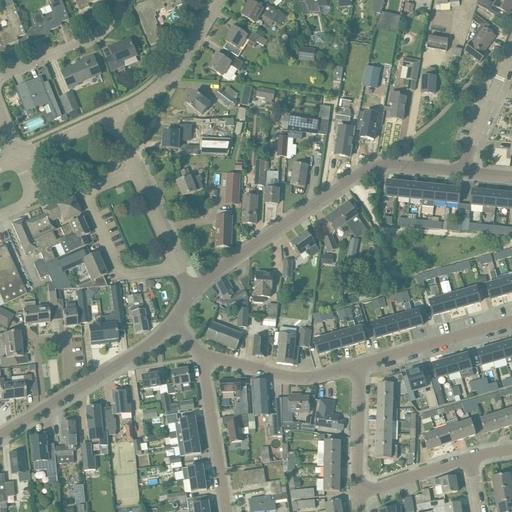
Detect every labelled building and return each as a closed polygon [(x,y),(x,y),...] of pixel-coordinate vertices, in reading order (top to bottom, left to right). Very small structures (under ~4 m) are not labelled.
[(69,20),(61,0),(51,0),(50,0),(53,8),(51,9),(52,13),(43,16),(41,12),(31,16),(40,39),(50,35),(49,31),(59,28),(57,24),(60,22),(61,23),(69,20)] [(74,0),(79,12),(89,7),(88,4),(98,0),(97,0),(74,0)] [(149,0),(150,2),(147,3),(147,2),(138,6),(139,8),(136,9),(150,46),(160,42),(156,33),(159,32),(156,25),(157,25),(155,17),(157,17),(154,11),(163,7),(166,13),(176,9),(175,8),(184,4),(182,0),(149,0)] [(306,0),(306,4),(308,4),(310,12),(310,13),(320,13),(319,8),(318,0),(306,0)] [(318,0),(319,8),(327,7),(326,0),(318,0)] [(383,0),(372,0),(373,5),(372,12),(379,14),(383,0)] [(485,0),(478,0),(478,2),(477,3),(477,6),(488,11),(492,3),(485,0)] [(511,0),(497,0),(493,7),(499,10),(508,15),(511,7),(511,0)] [(250,2),(241,16),(250,21),(255,24),(261,15),(280,27),(286,17),(264,4),(261,9),(258,7),(259,7),(257,5),(256,6),(250,2)] [(0,52),(7,50),(6,46),(15,43),(14,39),(17,37),(17,38),(26,35),(14,4),(5,8),(7,15),(6,16),(9,23),(8,24),(9,27),(0,31),(0,52)] [(327,7),(319,8),(320,13),(321,15),(330,14),(329,7),(327,7)] [(382,13),(376,29),(398,33),(401,17),(382,13)] [(490,26),(474,14),(472,21),(480,27),(475,34),(477,35),(465,51),(480,63),(487,55),(484,52),(496,37),(487,30),(490,26)] [(225,46),(223,49),(238,58),(242,52),(240,51),(239,50),(246,39),(256,45),(257,43),(264,47),(267,41),(260,37),(255,34),(247,29),(244,34),(234,28),(225,42),(227,43),(225,46)] [(325,34),(315,35),(315,43),(325,43),(325,35),(325,34)] [(448,40),(429,36),(427,49),(446,52),(448,40)] [(136,56),(130,40),(110,48),(113,57),(106,59),(111,72),(123,67),(121,63),(136,56)] [(158,45),(150,49),(153,58),(162,55),(158,45)] [(315,50),(300,48),(298,60),(314,63),(315,50)] [(228,61),(218,55),(209,69),(229,81),(234,72),(228,69),(230,66),(239,71),(244,64),(231,56),(228,61)] [(100,74),(93,57),(84,61),(85,63),(62,72),(68,87),(100,74)] [(404,59),(402,67),(408,68),(406,80),(408,80),(416,81),(420,61),(404,59)] [(343,68),(335,67),(333,82),(341,83),(343,68)] [(366,67),(363,87),(377,89),(381,69),(366,67)] [(435,69),(428,69),(427,76),(422,76),(421,94),(434,95),(435,77),(434,77),(435,69)] [(38,80),(17,88),(26,111),(35,108),(50,102),(56,116),(52,117),(53,120),(61,117),(51,93),(48,84),(44,85),(44,86),(41,87),(38,80)] [(237,94),(228,88),(224,93),(220,91),(216,97),(227,106),(228,105),(233,109),(238,103),(237,102),(238,101),(235,99),(238,96),(236,95),(237,94)] [(274,91),(258,89),(257,97),(269,99),(269,101),(271,102),(271,99),(272,100),(274,91)] [(79,110),(72,92),(59,97),(67,115),(79,110)] [(204,100),(195,93),(187,103),(186,104),(202,116),(210,106),(204,101),(204,100)] [(400,95),(391,93),(389,104),(392,104),(390,119),(402,121),(406,98),(399,97),(400,95)] [(351,102),(340,100),(338,108),(335,123),(341,124),(342,121),(349,123),(351,113),(350,113),(351,110),(349,110),(351,102)] [(319,106),(317,119),(328,120),(329,107),(319,106)] [(239,108),(236,120),(245,121),(246,110),(239,108)] [(359,112),(356,130),(362,131),(361,138),(374,140),(378,115),(365,113),(359,112)] [(291,116),(290,131),(326,136),(329,121),(291,116)] [(237,123),(234,134),(240,135),(243,124),(237,123)] [(188,127),(178,127),(178,133),(164,133),(164,148),(163,148),(163,149),(178,149),(178,140),(190,141),(190,136),(195,136),(195,128),(191,128),(191,127),(188,127)] [(338,135),(335,156),(350,158),(354,130),(339,128),(338,135)] [(281,137),(278,137),(277,157),(287,158),(288,137),(281,137)] [(185,146),(185,155),(199,155),(199,147),(185,146)] [(265,161),(255,161),(254,186),(264,187),(265,172),(264,172),(264,171),(265,162),(265,161)] [(305,187),(308,166),(294,164),(291,185),(305,187)] [(190,177),(187,170),(181,172),(184,180),(177,182),(183,197),(196,192),(203,189),(200,182),(202,181),(200,176),(195,178),(196,181),(192,182),(190,177)] [(266,196),(265,204),(278,205),(278,195),(279,190),(277,189),(278,182),(271,181),(271,172),(267,172),(266,189),(266,196)] [(240,176),(226,175),(225,205),(239,206),(240,176)] [(385,197),(398,198),(399,183),(387,182),(385,197)] [(410,200),(411,185),(399,183),(398,198),(410,200)] [(411,185),(410,200),(422,201),(424,186),(411,185)] [(434,202),(436,187),(424,186),(422,201),(421,207),(434,208),(434,202)] [(446,203),(448,188),(436,187),(434,202),(446,203)] [(448,188),(446,203),(459,205),(460,190),(448,188)] [(471,205),(483,207),(485,192),(472,191),(471,205)] [(485,192),(483,207),(495,208),(497,193),(485,192)] [(497,193),(495,208),(507,209),(509,195),(497,193)] [(254,195),(248,195),(248,197),(244,197),(243,224),(256,225),(257,198),(254,197),(254,195)] [(60,212),(49,216),(52,222),(62,217),(64,222),(71,219),(80,215),(73,198),(57,205),(60,212)] [(348,203),(337,211),(353,234),(357,239),(368,231),(357,216),(358,216),(348,203)] [(23,219),(33,240),(52,232),(55,230),(52,222),(49,216),(60,212),(57,205),(57,204),(50,207),(51,211),(48,213),(25,223),(23,219)] [(353,234),(337,211),(326,219),(335,232),(340,228),(348,238),(353,234)] [(213,224),(213,227),(215,229),(217,229),(216,247),(231,248),(232,217),(217,217),(217,222),(215,222),(214,223),(213,224)] [(447,224),(447,230),(460,232),(460,230),(462,219),(455,218),(454,225),(447,224)] [(37,250),(33,240),(23,219),(12,224),(25,255),(37,250)] [(60,244),(65,256),(85,247),(88,245),(84,237),(89,235),(82,219),(61,228),(65,236),(56,240),(52,232),(33,240),(41,260),(33,264),(41,280),(49,276),(43,265),(55,260),(50,249),(60,244)] [(462,219),(460,230),(462,230),(476,232),(477,225),(469,224),(469,220),(467,219),(462,219)] [(483,232),(493,233),(493,226),(484,225),(483,232)] [(306,232),(291,243),(295,249),(300,256),(315,245),(312,240),(306,232)] [(337,249),(332,236),(324,239),(329,252),(337,249)] [(358,240),(351,239),(347,257),(355,258),(358,240)] [(0,296),(3,304),(26,294),(9,255),(5,246),(3,247),(4,248),(0,249),(0,296)] [(55,290),(60,290),(71,289),(64,272),(83,264),(91,282),(79,288),(79,289),(93,288),(94,288),(106,287),(102,277),(107,275),(97,253),(89,257),(85,247),(43,265),(54,290),(55,290)] [(511,251),(511,250),(502,253),(504,259),(511,256),(511,251)] [(495,262),(504,259),(502,253),(493,255),(495,262)] [(322,255),(321,264),(330,265),(331,256),(322,255)] [(492,263),(490,256),(479,260),(481,266),(492,263)] [(292,262),(284,262),(283,278),(291,278),(292,262)] [(471,269),(469,262),(460,265),(462,272),(471,269)] [(445,269),(447,276),(456,273),(454,267),(445,269)] [(447,276),(445,269),(436,272),(438,278),(447,276)] [(492,284),(486,286),(490,300),(502,297),(496,277),(495,271),(489,272),(492,284)] [(273,273),(257,272),(255,296),(253,296),(252,301),(254,303),(263,304),(265,302),(265,298),(270,298),(271,290),(273,273)] [(434,273),(422,276),(424,283),(436,279),(434,273)] [(511,287),(508,274),(496,277),(502,297),(511,293),(511,287)] [(239,308),(248,307),(249,276),(239,281),(244,290),(235,295),(226,278),(215,284),(224,301),(228,309),(230,308),(231,310),(239,308)] [(110,344),(117,343),(116,330),(124,329),(123,319),(119,286),(110,287),(114,315),(114,320),(115,320),(115,324),(113,324),(112,320),(109,318),(101,319),(103,333),(104,341),(104,344),(106,344),(106,343),(109,342),(110,344)] [(206,294),(210,300),(219,294),(215,288),(206,294)] [(464,292),(468,306),(480,303),(476,289),(464,292)] [(77,292),(77,300),(80,324),(89,323),(87,306),(91,306),(90,302),(88,302),(87,291),(77,292)] [(409,300),(407,291),(401,293),(403,302),(408,301),(409,300)] [(453,295),(457,310),(468,306),(464,292),(453,295)] [(403,302),(401,293),(389,296),(391,303),(397,302),(397,304),(403,302)] [(439,293),(427,297),(433,316),(445,313),(441,299),(439,293)] [(139,305),(137,295),(128,297),(129,307),(135,335),(148,332),(143,304),(139,305)] [(445,313),(457,310),(453,295),(441,299),(445,313)] [(386,307),(383,298),(377,300),(380,309),(386,307)] [(77,324),(80,324),(77,300),(78,307),(75,308),(75,304),(65,305),(66,311),(62,311),(64,327),(77,326),(77,324)] [(380,309),(377,300),(371,302),(374,311),(380,309)] [(37,324),(35,307),(35,302),(22,303),(25,326),(37,324)] [(409,303),(404,305),(407,315),(411,329),(423,325),(419,312),(412,314),(409,303)] [(277,320),(278,308),(278,305),(268,304),(266,318),(276,319),(277,320)] [(48,306),(35,307),(37,324),(50,323),(48,306)] [(0,316),(10,321),(13,315),(0,307),(0,316)] [(239,308),(238,327),(247,328),(248,307),(239,308)] [(350,308),(344,310),(346,318),(352,317),(350,308)] [(319,313),(322,322),(334,319),(331,310),(319,313)] [(344,310),(337,311),(340,320),(346,318),(344,310)] [(315,324),(322,322),(319,313),(312,315),(315,324)] [(407,315),(395,319),(399,332),(411,329),(407,315)] [(10,321),(0,316),(0,324),(6,328),(10,321)] [(103,333),(101,319),(101,316),(96,316),(94,317),(95,326),(88,327),(90,343),(91,346),(98,345),(98,344),(102,343),(102,345),(104,344),(104,341),(103,333)] [(393,319),(387,321),(383,322),(387,336),(399,332),(395,319),(393,319)] [(353,322),(348,323),(350,331),(354,345),(366,342),(362,328),(355,330),(353,322)] [(387,336),(383,322),(371,325),(375,339),(387,336)] [(242,335),(213,323),(206,339),(235,351),(242,335)] [(299,346),(309,347),(311,331),(300,329),(298,346),(299,346)] [(345,333),(338,334),(342,349),(354,345),(350,331),(345,333)] [(5,346),(21,344),(20,332),(4,334),(0,334),(0,346),(5,346)] [(275,333),(274,346),(279,346),(277,364),(293,366),(293,364),(297,364),(298,353),(294,353),(295,346),(296,336),(279,333),(275,333)] [(330,352),(342,349),(338,334),(326,338),(330,352)] [(268,338),(255,337),(253,357),(266,358),(268,338)] [(330,352),(326,338),(314,341),(318,355),(330,352)] [(511,342),(501,345),(507,365),(511,363),(511,342)] [(22,357),(21,344),(5,346),(7,358),(0,358),(0,364),(0,367),(7,366),(17,365),(17,358),(22,357)] [(501,345),(489,349),(493,363),(505,359),(506,365),(507,365),(501,345)] [(493,363),(489,349),(477,352),(481,366),(493,363)] [(456,358),(460,372),(472,369),(468,355),(456,358)] [(460,372),(456,358),(444,362),(448,376),(460,372)] [(444,362),(432,365),(435,375),(436,379),(442,377),(448,376),(444,362)] [(421,368),(406,373),(410,386),(412,393),(424,389),(429,410),(430,409),(438,407),(434,393),(432,385),(429,377),(423,378),(421,368)] [(190,383),(188,370),(172,372),(174,384),(167,385),(168,395),(183,393),(181,385),(190,383)] [(160,388),(158,374),(157,374),(157,375),(143,377),(142,377),(144,390),(145,390),(146,398),(154,397),(152,389),(160,388)] [(378,397),(393,397),(393,384),(404,381),(402,374),(387,378),(387,384),(378,384),(378,397)] [(11,383),(13,400),(26,398),(25,392),(37,391),(36,380),(31,381),(30,376),(23,376),(23,382),(11,383)] [(487,378),(480,380),(484,394),(499,390),(497,383),(489,385),(487,378)] [(4,384),(3,379),(0,379),(0,395),(1,401),(13,400),(11,383),(4,384)] [(511,382),(511,379),(502,382),(504,388),(511,385),(511,382)] [(240,380),(220,381),(221,393),(235,392),(236,399),(241,398),(241,404),(241,410),(236,410),(234,410),(234,416),(244,415),(248,414),(247,403),(247,387),(241,388),(240,380)] [(479,396),(484,394),(480,380),(469,383),(472,393),(477,391),(479,396)] [(263,381),(252,382),(252,391),(254,414),(254,417),(255,417),(265,416),(265,425),(270,425),(270,437),(281,436),(281,430),(281,423),(280,399),(275,399),(276,415),(270,415),(268,391),(268,381),(263,381)] [(461,396),(458,387),(452,388),(455,402),(460,401),(459,396),(461,396)] [(438,407),(445,405),(441,391),(434,393),(438,407)] [(125,392),(112,393),(114,408),(113,408),(113,416),(130,414),(131,414),(130,406),(130,405),(126,405),(125,392)] [(171,413),(170,405),(169,405),(168,395),(161,396),(163,413),(163,414),(171,413)] [(282,399),(280,399),(281,423),(292,423),(293,423),(293,422),(293,413),(310,412),(309,397),(301,398),(301,396),(295,397),(295,395),(289,396),(289,398),(282,398),(282,399)] [(494,395),(487,397),(488,401),(489,405),(496,403),(494,395)] [(377,409),(392,409),(393,397),(378,397),(377,409)] [(487,397),(469,402),(473,412),(479,410),(477,404),(488,401),(487,397)] [(170,405),(171,413),(176,412),(181,411),(194,409),(193,401),(180,403),(180,404),(170,405)] [(334,403),(321,401),(319,413),(317,413),(315,426),(337,429),(342,430),(343,422),(338,421),(339,417),(331,415),(332,413),(331,413),(331,410),(332,410),(334,403)] [(469,402),(453,407),(454,411),(463,409),(465,415),(473,412),(469,402)] [(86,419),(85,421),(86,424),(87,427),(88,429),(89,429),(90,441),(100,440),(100,446),(108,446),(107,433),(106,428),(102,428),(100,407),(99,407),(99,405),(92,405),(92,408),(87,408),(88,416),(87,416),(86,419)] [(392,422),(392,409),(377,409),(377,421),(392,422)] [(157,418),(156,410),(143,412),(144,420),(157,418)] [(497,431),(509,427),(504,412),(493,416),(497,431)] [(235,422),(228,424),(231,443),(241,442),(243,441),(241,429),(248,428),(248,426),(248,415),(248,414),(235,416),(234,416),(235,422)] [(411,422),(416,423),(416,414),(405,414),(405,421),(411,422)] [(176,432),(196,428),(195,419),(195,418),(178,421),(177,415),(166,416),(168,425),(175,424),(176,432)] [(485,435),(497,431),(493,416),(480,420),(485,435)] [(114,419),(106,420),(107,433),(107,436),(116,436),(116,431),(117,431),(116,419),(114,419)] [(392,422),(377,421),(377,434),(392,434),(392,422)] [(471,421),(459,425),(464,439),(476,435),(471,421)] [(76,451),(75,423),(62,424),(63,438),(67,438),(68,447),(55,447),(55,450),(55,453),(56,464),(74,463),(73,451),(76,451)] [(292,423),(281,423),(281,430),(302,432),(303,424),(293,423),(292,423)] [(128,425),(125,425),(127,442),(128,442),(134,441),(132,424),(131,424),(128,425)] [(452,443),(464,439),(459,425),(447,429),(452,443)] [(178,443),(198,440),(196,428),(176,432),(169,433),(170,440),(177,439),(178,443)] [(435,433),(440,447),(452,443),(447,429),(435,433)] [(440,447),(435,433),(423,437),(428,451),(440,447)] [(392,434),(377,434),(376,446),(397,447),(391,447),(392,434)] [(35,437),(35,439),(31,439),(33,463),(34,463),(34,471),(47,470),(48,478),(57,477),(56,464),(55,453),(48,454),(46,438),(42,438),(42,436),(35,437)] [(140,440),(133,441),(135,452),(147,450),(146,444),(140,445),(140,440)] [(198,440),(178,443),(171,445),(171,446),(165,447),(165,451),(172,450),(172,449),(179,448),(180,457),(201,454),(200,454),(198,440)] [(325,442),(324,454),(340,455),(340,442),(325,442)] [(92,457),(91,444),(81,445),(84,472),(96,471),(95,456),(92,457)] [(397,447),(376,446),(376,459),(391,459),(397,459),(397,447)] [(24,453),(10,454),(11,464),(12,474),(16,474),(18,474),(19,483),(30,482),(29,472),(26,472),(25,462),(24,453)] [(283,466),(295,466),(295,454),(288,454),(282,454),(283,462),(283,466)] [(318,467),(324,467),(340,467),(340,455),(324,454),(318,454),(318,467)] [(269,455),(261,456),(262,463),(270,462),(269,455)] [(404,462),(399,459),(396,464),(401,467),(404,462)] [(181,462),(166,465),(167,472),(173,471),(172,469),(175,468),(182,467),(181,462)] [(182,467),(175,468),(175,473),(183,472),(184,480),(184,481),(190,481),(204,478),(202,467),(203,466),(182,469),(182,467)] [(287,471),(288,479),(293,479),(292,470),(295,470),(295,466),(283,466),(283,471),(287,471)] [(340,479),(340,467),(324,467),(324,479),(340,479)] [(281,488),(280,483),(280,481),(265,483),(263,470),(251,472),(241,473),(243,482),(242,482),(242,483),(243,483),(243,487),(263,484),(264,490),(281,488)] [(495,491),(511,488),(510,475),(492,478),(495,491)] [(185,484),(184,484),(185,493),(186,493),(186,494),(207,490),(206,490),(204,478),(190,481),(184,481),(185,484)] [(458,492),(455,478),(441,480),(433,482),(434,488),(441,486),(443,495),(458,492)] [(295,491),(293,479),(288,479),(292,499),(315,497),(314,490),(295,491)] [(339,492),(340,479),(324,479),(324,492),(339,492)] [(5,483),(7,496),(15,496),(13,483),(5,483)] [(84,485),(74,486),(75,505),(85,503),(84,485)] [(281,488),(264,490),(265,497),(248,500),(250,511),(267,511),(276,511),(275,501),(288,499),(286,487),(281,488)] [(511,488),(495,491),(497,504),(511,501),(511,488)] [(416,505),(431,502),(429,489),(421,490),(422,495),(414,496),(416,505)] [(185,493),(167,496),(168,502),(187,499),(186,494),(186,493),(185,493)] [(188,504),(180,505),(181,509),(188,508),(188,511),(209,511),(208,503),(209,503),(208,502),(207,502),(206,496),(187,499),(188,504)] [(413,511),(411,497),(404,499),(406,511),(413,511)] [(444,500),(431,502),(416,505),(416,511),(461,511),(460,504),(446,507),(444,500)] [(315,509),(315,501),(298,502),(299,510),(315,509)] [(511,511),(511,501),(497,504),(498,511),(511,511)] [(326,511),(341,511),(340,502),(325,505),(326,511)]
